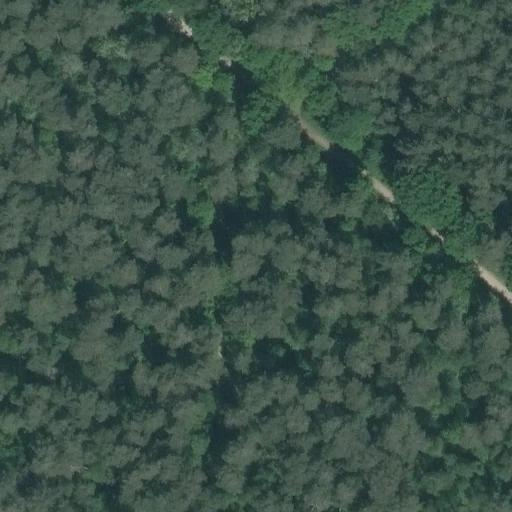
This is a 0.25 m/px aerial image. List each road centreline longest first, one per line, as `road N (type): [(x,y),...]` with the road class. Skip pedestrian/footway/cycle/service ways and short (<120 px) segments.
road 1 (track): [(150,0),(511,294)]
road 2 (unknown): [(256,86),(214,221),(226,301),(218,451),(193,511)]
